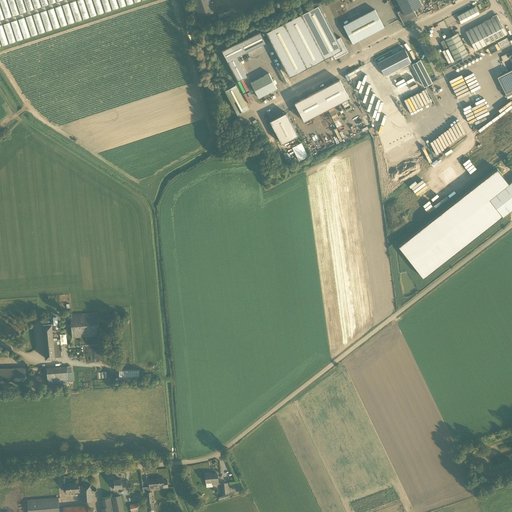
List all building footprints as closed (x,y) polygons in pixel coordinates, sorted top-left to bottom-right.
[(6,0),(0,0),(0,1),(6,18),(12,16),(6,0)] [(14,0),(7,0),(13,16),(19,14),(14,0)] [(16,0),(20,13),(34,9),(30,0),(16,0)] [(35,14),(35,35),(117,8),(119,8),(116,0),(77,0),(69,3),(62,5),(55,7),(47,10),(35,14)] [(192,0),(198,18),(214,13),(210,0),(192,0)] [(404,25),(411,22),(411,21),(418,18),(414,10),(423,6),(419,0),(396,0),(402,10),(397,12),(404,25)] [(337,39),(319,5),(267,32),(290,77),(333,54),(335,58),(348,52),(341,37),(337,39)] [(461,23),(479,14),(475,7),(457,16),(461,23)] [(353,44),(383,28),(374,10),(344,26),(353,44)] [(17,40),(35,36),(35,26),(32,15),(26,17),(27,21),(27,26),(25,17),(19,19),(21,27),(21,32),(18,20),(11,21),(15,35),(15,34),(17,40)] [(475,51),(507,34),(497,15),(465,32),(475,51)] [(9,43),(16,41),(10,22),(4,24),(9,43)] [(0,46),(8,44),(3,24),(0,25),(0,46)] [(220,46),(236,77),(245,73),(234,52),(261,39),(256,28),(220,46)] [(456,61),(469,54),(457,33),(445,40),(456,61)] [(507,38),(498,42),(500,47),(510,43),(507,38)] [(398,73),(397,71),(410,64),(403,51),(376,65),(383,78),(388,76),(396,91),(413,81),(407,68),(398,73)] [(511,51),(501,57),(503,60),(509,57),(511,62),(511,51)] [(424,87),(432,83),(420,60),(412,64),(424,87)] [(284,83),(287,81),(279,65),(276,67),(284,83)] [(511,93),(511,70),(498,77),(506,94),(505,94),(507,97),(511,94),(511,93)] [(259,98),(277,89),(269,73),(251,83),(259,98)] [(304,122),(349,98),(340,80),(295,103),(304,122)] [(236,85),(225,90),(238,115),(249,109),(236,85)] [(343,128),(334,107),(329,109),(338,130),(343,128)] [(282,144),(298,136),(287,113),(270,122),(282,144)] [(426,154),(430,163),(435,160),(431,152),(426,154)] [(511,182),(511,183),(511,182),(490,199),(503,216),(511,209),(511,182)] [(444,195),(448,199),(453,194),(449,191),(444,195)] [(418,210),(423,206),(419,200),(414,204),(418,210)] [(70,315),(72,337),(100,335),(98,312),(70,315)] [(46,359),(62,357),(61,344),(60,340),(56,340),(53,340),(52,324),(43,325),(46,359)] [(67,372),(67,366),(58,367),(59,382),(68,381),(67,372)] [(0,377),(26,377),(26,369),(0,369),(0,377)] [(213,474),(212,473),(205,474),(206,483),(213,482),(213,484),(218,484),(218,474),(213,474)] [(149,487),(150,487),(150,488),(159,487),(159,488),(168,488),(168,485),(167,480),(163,481),(163,477),(157,478),(157,479),(149,480),(149,487)] [(114,490),(116,490),(116,488),(122,487),(121,479),(114,480),(114,484),(113,484),(114,490)] [(73,483),(71,483),(66,484),(67,494),(82,493),(83,502),(96,500),(95,491),(92,491),(91,485),(76,486),(76,483),(73,483)] [(152,492),(146,492),(148,511),(155,510),(154,502),(153,502),(152,492)] [(115,511),(123,511),(121,496),(113,497),(115,511)] [(88,511),(88,505),(63,507),(63,508),(59,509),(58,498),(27,500),(28,511),(88,511)] [(113,511),(110,498),(102,500),(104,508),(102,508),(102,511),(113,511)]
